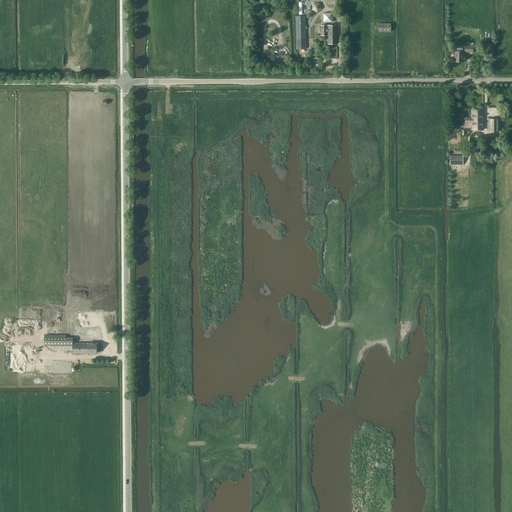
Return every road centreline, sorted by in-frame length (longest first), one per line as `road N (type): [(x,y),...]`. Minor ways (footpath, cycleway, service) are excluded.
road 1 (tertiary): [(128,511),(125,82)]
road 2 (unclassified): [(125,82),(511,79)]
road 3 (unclassified): [(0,82),(125,82)]
